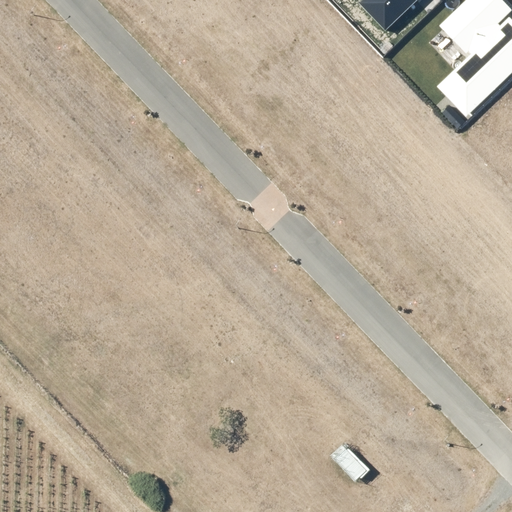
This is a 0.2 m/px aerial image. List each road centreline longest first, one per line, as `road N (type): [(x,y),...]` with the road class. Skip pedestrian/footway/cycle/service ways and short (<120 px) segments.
road 1 (residential): [(56,0),(498,440)]
road 2 (track): [(182,511),(0,319)]
road 3 (track): [(0,365),(140,511)]
